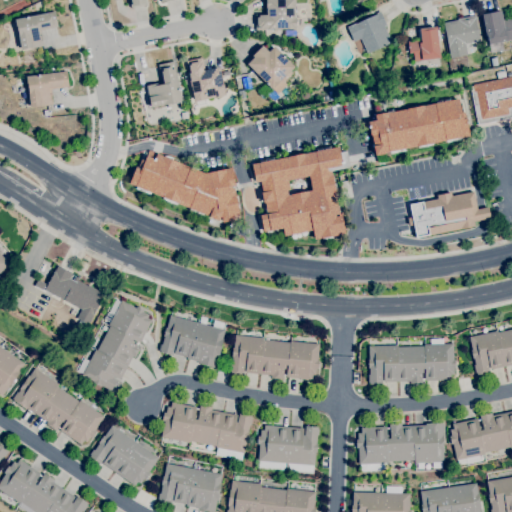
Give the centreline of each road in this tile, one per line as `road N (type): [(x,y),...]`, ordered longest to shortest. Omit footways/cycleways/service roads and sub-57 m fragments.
road 1 (tertiary): [(511,253),(348,273),(255,262),(151,231),(0,144)]
road 2 (tertiary): [(72,225),(138,260),(276,301),(431,302),(511,286)]
road 3 (residential): [(142,407),(177,383),(340,409),(511,390)]
road 4 (residential): [(89,0),(110,155),(72,225)]
road 5 (residential): [(0,418),(141,511)]
road 6 (residential): [(341,354),(335,511)]
